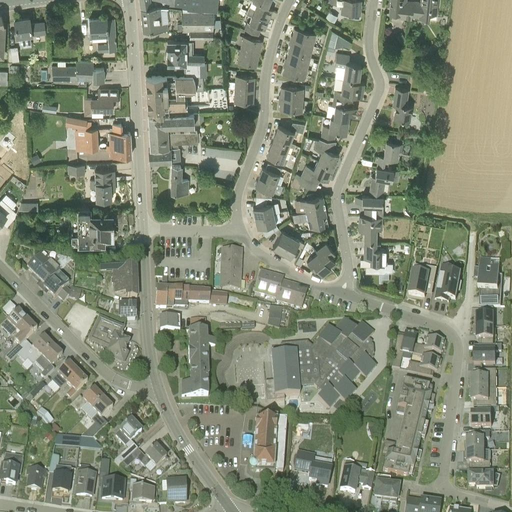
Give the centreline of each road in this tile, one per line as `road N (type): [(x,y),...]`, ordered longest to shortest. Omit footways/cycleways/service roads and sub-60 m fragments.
road 1 (residential): [(341,292),(349,268),(340,191),(379,87),(368,39),(373,0)]
road 2 (residential): [(237,232),(238,193),(263,133),(267,59),(289,0)]
road 3 (tertiary): [(142,227),(128,0)]
road 4 (residential): [(159,389),(109,376),(0,266)]
road 5 (tertiary): [(159,389),(142,227)]
road 6 (residential): [(458,338),(461,367),(441,491)]
road 7 (tertiary): [(230,508),(174,427),(159,389)]
road 8 (residential): [(341,292),(458,338)]
road 9 (residential): [(237,232),(265,257),(341,292)]
